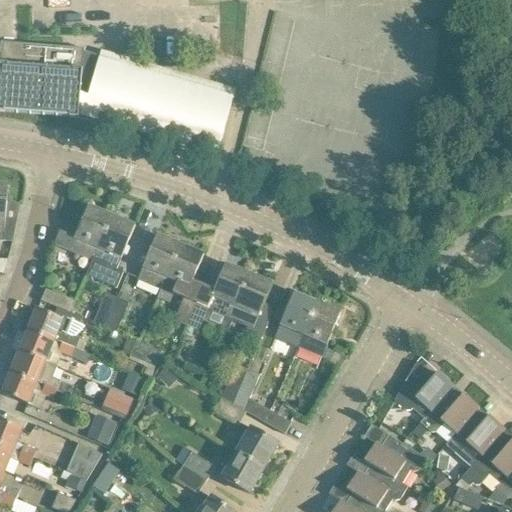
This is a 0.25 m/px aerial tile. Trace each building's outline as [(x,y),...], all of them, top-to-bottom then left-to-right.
[(0,0),(0,112),(78,119),(80,97),(87,99),(82,117),(217,156),(236,90),(101,51),(99,57),(84,52),(84,49),(1,43),(0,52),(0,0)] [(0,241),(3,242),(8,186),(0,185),(0,241)] [(60,232),(55,245),(92,261),(111,216),(89,207),(75,238),(60,232)] [(92,261),(85,278),(116,291),(123,274),(116,271),(135,227),(112,217),(111,216),(92,261)] [(149,254),(138,280),(160,289),(156,301),(157,301),(169,271),(180,245),(157,236),(149,254)] [(169,271),(157,301),(168,306),(173,294),(184,299),(174,322),(186,326),(202,288),(192,283),(204,255),(180,246),(180,245),(169,271)] [(202,288),(186,326),(186,327),(198,331),(208,308),(230,318),(248,274),(226,265),(214,293),(203,288),(202,288)] [(248,274),(230,318),(254,328),(264,303),(272,284),(249,275),(248,274)] [(70,314),(75,304),(45,292),(41,302),(57,309),(70,314)] [(299,348),(318,304),(294,294),(275,338),(299,348)] [(105,329),(117,300),(105,295),(93,325),(105,329)] [(105,329),(117,334),(129,305),(117,300),(105,329)] [(345,359),(325,349),(341,313),(318,304),(299,348),(322,358),(340,368),(345,359)] [(81,319),(70,314),(57,309),(54,317),(37,310),(28,332),(88,357),(89,355),(75,350),(78,341),(73,338),(84,327),(79,325),(81,319)] [(85,365),(88,357),(28,332),(19,353),(45,364),(51,351),(85,365)] [(155,367),(161,353),(135,343),(130,357),(155,367)] [(45,366),(45,364),(19,353),(10,374),(69,398),(73,388),(52,379),(56,370),(45,366)] [(173,358),(170,370),(181,373),(184,361),(173,358)] [(233,405),(250,367),(240,363),(224,396),(223,399),(233,405)] [(449,392),(450,392),(454,387),(438,373),(432,380),(428,377),(430,375),(417,363),(394,402),(406,412),(411,412),(413,410),(424,420),(425,420),(449,392)] [(244,411),(250,399),(262,373),(250,367),(233,405),(244,411)] [(177,380),(166,369),(156,379),(167,390),(177,380)] [(68,399),(69,398),(10,374),(2,395),(29,406),(34,394),(52,401),(55,394),(68,399)] [(129,374),(122,391),(140,398),(147,382),(129,374)] [(455,397),(450,392),(449,392),(425,420),(424,420),(420,424),(431,434),(437,433),(444,425),(455,435),(456,435),(475,413),(475,414),(479,409),(464,395),(458,402),(454,399),(455,397)] [(115,393),(108,409),(126,417),(133,401),(115,393)] [(246,413),(244,411),(233,405),(223,399),(215,413),(238,427),(246,413)] [(285,435),(291,424),(250,399),(244,411),(246,413),(285,435)] [(158,411),(153,404),(143,411),(148,418),(158,411)] [(481,419),(475,414),(475,413),(456,435),(455,435),(445,446),(459,458),(464,453),(475,463),(476,464),(500,435),(501,436),(505,431),(489,417),(483,424),(479,421),(481,419)] [(88,438),(107,446),(115,426),(96,418),(88,438)] [(0,420),(0,445),(12,451),(15,444),(21,429),(15,427),(0,420)] [(278,445),(261,435),(251,429),(237,455),(263,470),(278,445)] [(506,441),(501,436),(500,435),(476,464),(475,463),(461,480),(470,487),(473,485),(475,487),(480,486),(489,475),(500,485),(501,486),(511,472),(511,442),(509,446),(505,443),(506,441)] [(425,460),(405,447),(388,436),(383,444),(386,445),(383,450),(375,445),(364,463),(370,466),(402,485),(410,472),(413,473),(418,472),(425,460)] [(0,472),(2,474),(3,472),(8,459),(12,451),(0,445),(0,472)] [(86,484),(102,457),(78,446),(66,473),(86,484)] [(24,447),(21,455),(32,460),(33,459),(36,452),(24,447)] [(192,454),(183,467),(206,482),(215,469),(192,454)] [(21,455),(17,463),(29,468),(32,461),(32,460),(21,455)] [(250,495),(263,470),(237,455),(223,479),(250,495)] [(439,457),(437,470),(447,471),(449,458),(439,457)] [(106,492),(118,469),(106,463),(94,485),(106,492)] [(408,488),(402,485),(370,466),(366,473),(368,474),(365,478),(358,474),(347,491),(352,495),(352,494),(381,511),(385,511),(393,501),(395,502),(400,501),(408,488)] [(183,467),(174,480),(198,495),(206,482),(183,467)] [(0,472),(0,496),(2,497),(14,502),(18,492),(0,484),(0,479),(2,474),(0,472)] [(511,472),(501,486),(500,485),(496,490),(488,501),(499,506),(505,498),(507,500),(511,499),(511,472)] [(431,483),(440,494),(449,486),(440,476),(431,483)] [(458,489),(453,502),(478,511),(483,499),(458,489)] [(68,511),(75,500),(58,494),(52,509),(59,511),(68,511)] [(381,511),(352,494),(352,495),(348,501),(350,502),(348,507),(340,502),(333,511),(381,511)] [(2,497),(0,501),(0,505),(11,510),(14,502),(2,497)] [(212,498),(201,511),(231,511),(221,505),(212,498)] [(424,502),(418,511),(432,511),(435,508),(424,502)]
